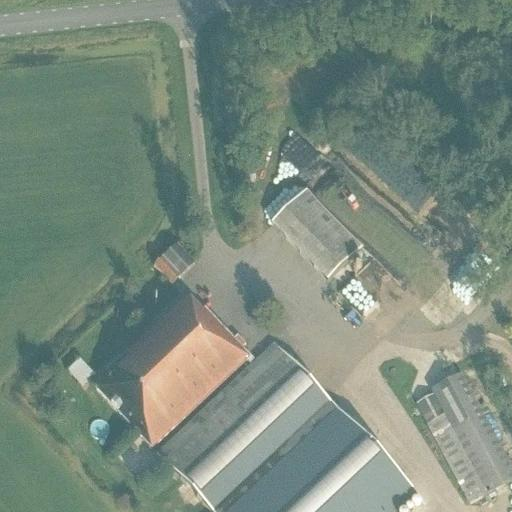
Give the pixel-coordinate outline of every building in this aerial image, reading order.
[(501,144),(511,137),(511,117),(507,120),(492,129),(501,144)] [(327,283),(362,249),(307,192),(272,226),(327,283)] [(171,286),(194,265),(176,246),(153,268),(171,286)] [(201,313),(187,298),(92,387),(151,450),(245,361),(249,365),(253,361),(204,309),(201,313)] [(157,456),(209,511),(398,511),(414,497),(273,347),(157,456)] [(82,383),(95,370),(81,356),(69,369),(82,383)] [(470,505),(511,482),(511,472),(460,377),(431,392),(433,396),(416,405),(470,505)]
